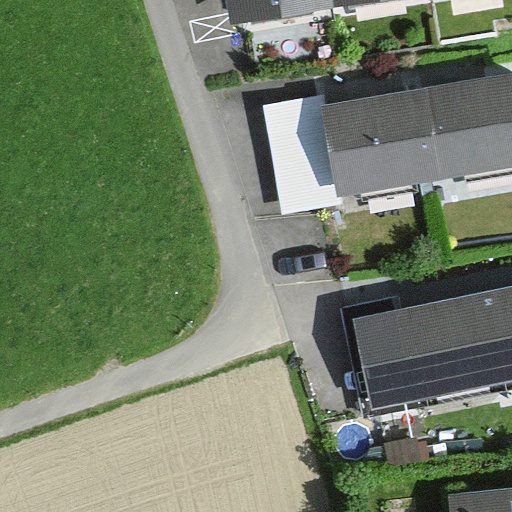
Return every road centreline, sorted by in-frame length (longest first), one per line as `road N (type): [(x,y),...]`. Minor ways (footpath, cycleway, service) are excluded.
road 1 (residential): [(164,0),(272,332)]
road 2 (track): [(0,425),(272,332)]
